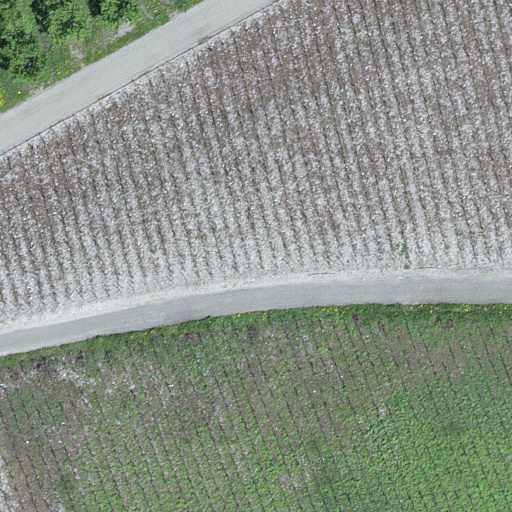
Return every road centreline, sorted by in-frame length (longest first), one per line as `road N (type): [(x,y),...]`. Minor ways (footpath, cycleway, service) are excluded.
road 1 (unclassified): [(511,289),(259,298),(0,343)]
road 2 (unclassified): [(242,0),(0,139)]
